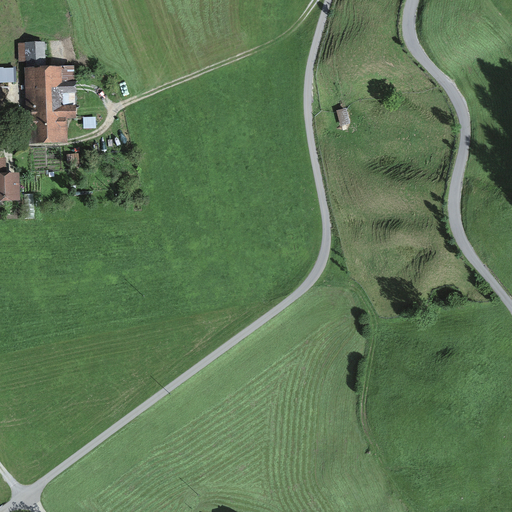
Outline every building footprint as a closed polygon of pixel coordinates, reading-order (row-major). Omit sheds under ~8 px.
[(26,42),(26,63),(46,63),(45,42),(26,42)] [(0,83),(15,83),(14,68),(0,68),(0,83)] [(27,69),(30,138),(65,137),(64,114),(74,114),(72,68),(27,69)] [(347,109),(337,111),(340,127),(350,125),(347,109)] [(84,129),(97,128),(96,118),(84,118),(84,129)] [(69,170),(85,170),(84,153),(68,154),(69,170)] [(4,160),(0,159),(0,197),(18,197),(17,174),(5,175),(4,160)]
